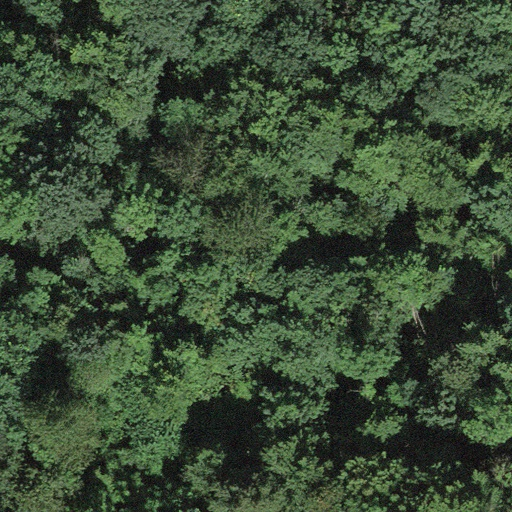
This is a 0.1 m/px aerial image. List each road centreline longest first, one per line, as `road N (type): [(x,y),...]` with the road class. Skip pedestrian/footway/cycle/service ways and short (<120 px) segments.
road 1 (track): [(0,247),(504,511)]
road 2 (track): [(0,32),(511,160)]
